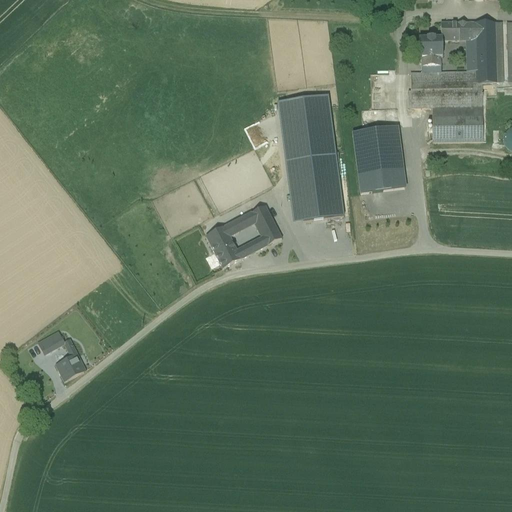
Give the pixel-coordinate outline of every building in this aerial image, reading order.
[(511,25),(474,26),(475,75),(475,87),(481,87),(492,86),(496,86),(511,85),(511,25)] [(441,41),(441,44),(459,44),(458,26),(440,26),(440,41),(441,41)] [(474,26),(465,26),(465,44),(467,75),(475,75),(474,26)] [(440,41),(419,42),(419,60),(421,60),(440,60),(442,60),(441,44),(441,41),(440,41)] [(440,60),(421,60),(421,69),(440,68),(440,60)] [(475,87),(475,75),(467,75),(440,76),(422,76),(410,77),(410,95),(411,112),(431,111),(482,110),(481,92),(481,87),(475,87)] [(398,76),(370,77),(371,113),(397,112),(398,76)] [(327,99),(277,106),(292,225),(343,219),(327,99)] [(482,145),(482,110),(431,111),(432,145),(482,145)] [(362,119),(363,127),(376,127),(375,118),(362,119)] [(511,130),(509,131),(505,134),(503,139),(503,143),(504,148),(507,151),(511,154),(511,153),(511,130)] [(396,131),(352,137),(360,196),(404,190),(396,131)] [(265,199),(245,209),(250,217),(265,209),(269,207),(265,199)] [(245,209),(229,217),(234,224),(240,236),(256,228),(250,217),(245,209)] [(265,209),(250,217),(256,228),(262,238),(268,249),(282,241),(265,209)] [(170,218),(177,231),(192,224),(185,211),(170,218)] [(206,239),(234,224),(229,217),(201,231),(206,239)] [(216,258),(233,248),(230,241),(240,236),(234,224),(206,239),(216,258)] [(256,255),(268,249),(262,238),(250,245),(256,255)] [(233,248),(216,258),(219,262),(224,271),(224,272),(241,262),(236,254),(233,248)] [(236,254),(241,262),(249,258),(244,249),(236,254)] [(217,275),(224,271),(219,262),(211,266),(217,275)] [(63,346),(64,345),(60,336),(39,347),(44,357),(64,347),(63,346)] [(71,360),(77,357),(69,343),(64,345),(63,346),(64,347),(71,360)] [(71,360),(56,368),(65,384),(86,373),(85,372),(80,362),(77,357),(71,360)] [(86,359),(80,362),(85,372),(91,369),(86,359)]
